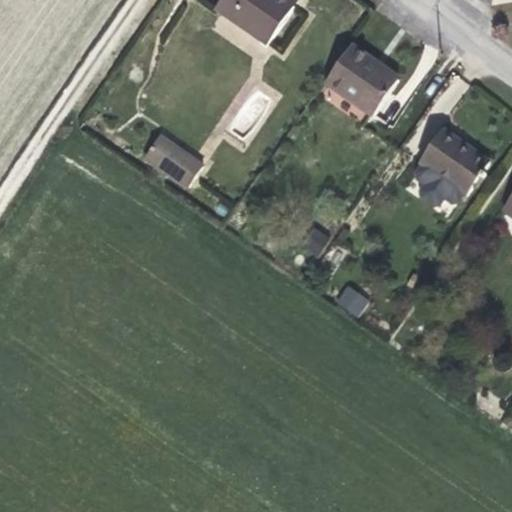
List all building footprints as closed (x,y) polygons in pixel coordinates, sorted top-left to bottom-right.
[(222,0),(216,9),(268,45),(294,9),(292,8),(280,0),(222,0)] [(280,0),(292,8),(296,3),(290,0),(280,0)] [(324,82),(374,117),(398,82),(348,47),(324,82)] [(465,194),(468,196),(481,177),(484,179),(488,175),(484,172),(490,164),(442,131),(420,163),(423,165),(417,176),(418,180),(426,186),(421,192),(422,199),(434,207),(440,206),(445,199),(453,204),(458,203),(465,194)] [(174,179),(188,158),(159,138),(145,158),(174,179)] [(202,168),(188,158),(174,179),(188,188),(202,168)] [(322,255),(328,233),(309,228),(303,250),(322,255)] [(358,318),(370,299),(346,285),(335,303),(358,318)]
